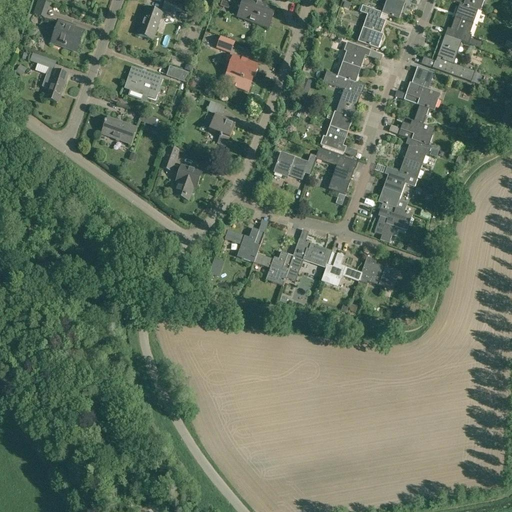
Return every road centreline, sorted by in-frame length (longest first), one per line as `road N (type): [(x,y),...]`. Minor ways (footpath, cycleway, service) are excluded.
road 1 (residential): [(243,511),(180,427),(143,344),(152,291),(191,241)]
road 2 (residential): [(344,233),(376,119),(430,0)]
road 3 (residential): [(231,195),(307,0)]
road 4 (residential): [(191,241),(62,146)]
road 5 (residential): [(119,0),(62,146)]
